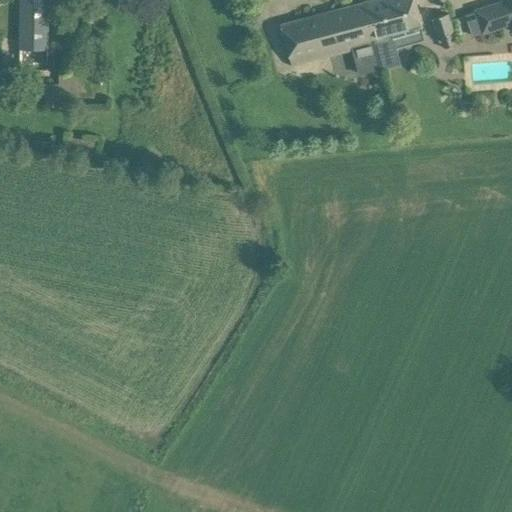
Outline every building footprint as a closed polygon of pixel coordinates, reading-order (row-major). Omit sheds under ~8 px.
[(20,48),(20,49),(48,50),(48,48),(48,0),(20,0),(20,16),(20,48)] [(371,18),(366,19),(372,39),(423,26),(418,9),(416,0),(372,0),(367,2),(371,18)] [(511,0),(502,0),(503,1),(510,24),(511,29),(511,0)] [(362,63),(377,58),(366,19),(371,18),(367,2),(281,24),(291,65),(358,47),(362,63)] [(449,13),(432,18),(438,40),(441,39),(443,44),(451,42),(449,36),(456,35),(449,13)] [(477,17),(468,20),(474,36),(483,33),(478,17),(477,17)] [(45,105),(77,106),(77,69),(59,68),(59,83),(46,83),(45,105)] [(97,142),(68,135),(65,150),(93,157),(97,142)]
